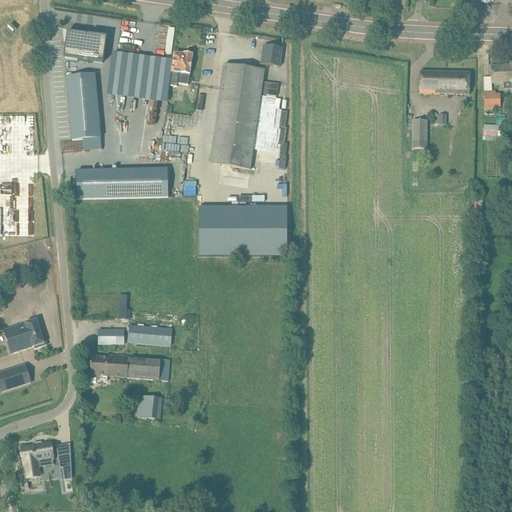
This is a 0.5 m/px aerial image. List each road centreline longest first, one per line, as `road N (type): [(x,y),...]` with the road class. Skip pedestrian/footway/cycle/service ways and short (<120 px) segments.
road 1 (unclassified): [(0,427),(58,407),(72,375),(43,0)]
road 2 (tertiary): [(415,32),(181,0)]
road 3 (unknown): [(217,5),(189,148),(204,180)]
